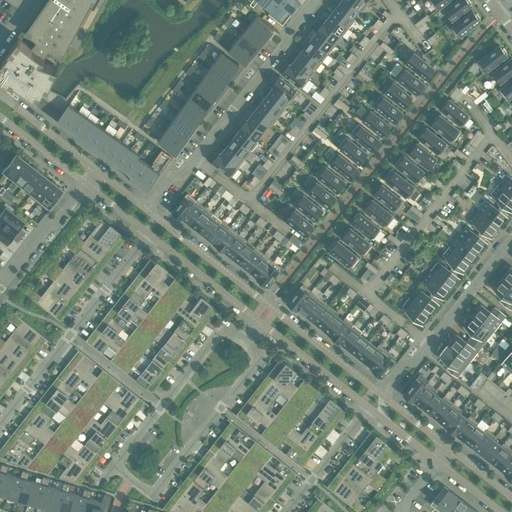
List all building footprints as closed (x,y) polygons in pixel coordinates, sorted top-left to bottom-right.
[(15,81),(38,97),(45,87),(48,90),(58,67),(43,60),(49,51),(60,58),(64,51),(63,50),(70,37),(72,38),(77,31),(91,5),(94,7),(97,0),(48,0),(26,33),(29,36),(24,41),(19,37),(9,49),(10,51),(2,61),(4,61),(0,66),(0,76),(14,83),(15,81)] [(258,0),(257,1),(270,11),(268,14),(282,25),(292,13),(275,0),(258,0)] [(275,0),(292,13),(300,3),(295,0),(275,0)] [(361,12),(362,11),(347,0),(341,0),(337,6),(355,20),(353,17),(359,10),(361,12)] [(368,3),(364,0),(347,0),(362,11),(368,3)] [(429,0),(437,10),(449,0),(429,0)] [(456,0),(444,10),(452,20),(471,5),(470,4),(471,3),(468,0),(456,0)] [(355,20),(337,6),(331,14),(348,28),(355,20)] [(475,14),(472,10),(450,27),(458,37),(480,21),(479,19),(480,18),(476,13),(475,14)] [(324,22),(324,23),(342,37),(348,28),(331,14),(324,22)] [(273,30),(257,16),(249,25),(266,38),(273,30)] [(324,23),(317,31),(335,45),(342,37),(324,23)] [(249,25),(243,33),(259,47),(266,38),(249,25)] [(335,45),(317,31),(317,32),(311,40),(328,54),(335,45)] [(243,33),(236,41),(252,55),(259,47),(243,33)] [(328,54),(311,40),(304,48),(322,62),(328,54)] [(236,41),(228,50),(245,64),(252,55),(236,41)] [(502,49),(499,45),(480,60),(488,70),(507,55),(506,54),(507,53),(503,48),(502,49)] [(322,62),(304,48),(297,57),(315,71),(322,62)] [(222,52),(215,61),(232,73),(239,64),(222,52)] [(431,72),(434,68),(414,52),(406,63),(426,79),(427,77),(428,78),(432,73),(431,72)] [(315,71),(297,57),(291,65),(290,64),(289,64),(308,79),(315,71)] [(511,58),(492,72),(500,83),(511,73),(511,58)] [(215,61),(209,70),(226,82),(232,73),(215,61)] [(308,79),(289,64),(282,73),(301,88),(308,79)] [(422,88),(425,84),(403,67),(395,77),(417,94),(417,93),(419,94),(423,89),(422,88)] [(343,74),(336,68),(333,72),(341,77),(343,74)] [(209,70),(203,79),(220,91),(226,82),(209,70)] [(333,72),(331,75),(338,81),(341,77),(333,72)] [(280,76),(273,85),(292,100),(299,91),(280,76)] [(203,79),(196,87),(213,100),(220,91),(203,79)] [(511,79),(499,90),(506,100),(511,95),(511,79)] [(409,101),(412,97),(390,80),(382,90),(404,107),(405,106),(406,107),(410,102),(409,101)] [(274,87),(267,95),(285,109),(292,100),(273,85),(272,86),(274,87)] [(196,87),(190,96),(207,108),(213,100),(196,87)] [(267,95),(261,103),(278,117),(285,109),(267,95)] [(399,116),(402,112),(381,95),(373,105),(394,122),(395,121),(396,122),(400,117),(399,116)] [(190,96),(184,105),(201,117),(207,108),(190,96)] [(443,105),(444,106),(441,109),(462,126),(471,116),(449,99),(448,100),(447,99),(443,105)] [(310,101),(306,106),(308,107),(310,109),(313,112),(318,106),(310,101)] [(261,103),(254,112),(272,126),(278,117),(261,103)] [(57,121),(67,127),(78,111),(69,105),(57,121)] [(184,105),(178,114),(195,126),(201,117),(184,105)] [(387,129),(390,125),(368,108),(360,118),(382,135),(382,134),(384,135),(388,130),(387,129)] [(67,127),(75,134),(87,117),(78,111),(67,127)] [(247,120),(262,132),(268,124),(271,126),(272,126),(254,112),(247,120)] [(178,114),(171,123),(188,135),(195,126),(178,114)] [(461,132),(439,115),(438,116),(437,115),(433,120),(434,121),(431,125),(453,142),(461,132)] [(75,134),(84,140),(96,124),(87,117),(75,134)] [(247,120),(240,128),(258,143),(259,142),(256,140),(262,132),(247,120)] [(503,127),(503,128),(505,129),(510,125),(506,120),(501,124),(503,127)] [(503,127),(501,124),(499,122),(494,127),(498,132),(503,128),(503,127)] [(171,123),(165,131),(182,144),(188,135),(171,123)] [(377,144),(380,140),(358,123),(350,133),(372,151),(373,149),(374,150),(378,145),(377,144)] [(84,140),(93,146),(104,130),(96,124),(84,140)] [(448,145),(427,127),(426,129),(424,128),(420,133),(421,134),(418,138),(440,155),(448,145)] [(240,129),(234,137),(252,151),(258,143),(240,128),(240,129)] [(93,146),(102,152),(113,136),(104,130),(93,146)] [(165,131),(158,141),(176,153),(182,144),(165,131)] [(102,152),(111,159),(122,142),(113,136),(102,152)] [(364,157),(367,153),(346,136),(338,146),(359,163),(360,162),(361,163),(365,158),(364,157)] [(234,137),(227,146),(245,160),(252,151),(234,137)] [(111,159),(119,165),(131,149),(122,142),(111,159)] [(436,158),(417,143),(416,144),(415,143),(411,148),(412,149),(409,153),(428,168),(436,158)] [(219,153),(238,168),(245,160),(227,146),(221,154),(219,153)] [(119,165),(128,171),(138,157),(139,158),(140,155),(131,149),(119,165)] [(150,166),(151,166),(159,172),(171,156),(162,150),(150,166)] [(355,172),(358,169),(336,151),(328,162),(350,179),(351,178),(352,179),(356,173),(355,172)] [(219,153),(212,162),(231,177),(238,168),(219,153)] [(3,170),(14,179),(27,163),(18,155),(11,163),(9,162),(3,170)] [(426,173),(404,156),(403,157),(402,156),(398,161),(399,162),(396,166),(418,183),(426,173)] [(151,166),(150,166),(139,158),(138,157),(128,171),(139,183),(151,166)] [(14,179),(23,186),(37,168),(34,166),(33,168),(27,163),(14,179)] [(342,185),(345,182),(323,164),(315,175),(337,192),(338,191),(339,191),(343,186),(342,185)] [(159,172),(151,166),(139,183),(146,191),(159,172)] [(23,186),(32,193),(45,177),(38,172),(40,170),(37,168),(23,186)] [(416,188),(395,171),(394,172),(392,171),(388,176),(390,177),(387,181),(408,198),(416,188)] [(511,178),(506,174),(499,184),(511,194),(511,178)] [(209,176),(203,183),(207,186),(213,179),(209,176)] [(45,177),(32,193),(29,196),(38,203),(55,182),(52,180),(51,182),(45,177)] [(207,186),(210,189),(216,182),(213,179),(207,186)] [(332,201),(335,197),(314,180),(306,190),(327,207),(328,206),(329,207),(334,202),(332,201)] [(58,185),(55,182),(38,203),(48,211),(63,191),(56,186),(58,185)] [(404,201),(382,184),(381,185),(380,184),(376,189),(377,190),(374,194),(396,211),(404,201)] [(502,203),(500,206),(506,211),(508,208),(511,210),(511,209),(511,194),(499,184),(491,194),(502,203)] [(181,219),(196,200),(187,193),(172,212),(181,219)] [(320,214),(323,210),(301,193),(293,203),(315,220),(316,219),(317,220),(321,215),(320,214)] [(394,216),(372,199),(371,201),(370,200),(366,205),(367,206),(364,210),(386,227),(394,216)] [(181,219),(182,218),(190,224),(204,207),(196,200),(181,219)] [(490,203),(483,213),(482,213),(499,226),(507,216),(503,214),(506,211),(500,206),(497,209),(490,203)] [(3,205),(0,207),(0,220),(14,231),(18,226),(20,228),(24,222),(3,205)] [(204,207),(190,224),(199,231),(213,213),(204,207)] [(286,220),(305,235),(306,234),(307,235),(311,230),(310,229),(313,225),(294,210),(286,220)] [(482,229),(479,232),(485,237),(488,233),(491,236),(499,226),(482,213),(483,213),(479,210),(471,220),(482,229)] [(88,218),(97,226),(91,234),(113,251),(124,238),(129,242),(129,241),(92,212),(88,218)] [(381,229),(360,212),(359,213),(357,212),(353,218),(355,219),(352,222),(373,239),(381,229)] [(199,231),(207,238),(221,220),(213,213),(199,231)] [(12,238),(10,237),(14,231),(0,220),(0,237),(7,244),(12,238)] [(215,245),(216,245),(230,227),(221,220),(207,238),(215,244),(215,245)] [(466,226),(458,236),(478,252),(486,242),(483,240),(485,237),(479,232),(477,235),(466,226)] [(230,227),(216,245),(224,252),(238,233),(230,227)] [(372,245),(350,228),(349,229),(348,228),(344,233),(345,234),(342,238),(364,255),(372,245)] [(233,258),(247,240),(238,233),(224,252),(225,251),(233,258)] [(84,242),(75,234),(70,240),(102,265),(113,251),(91,234),(84,242)] [(458,236),(451,245),(471,261),(478,252),(458,236)] [(66,246),(75,253),(69,261),(92,279),(102,265),(70,240),(66,246)] [(247,240),(233,258),(241,265),(255,247),(255,246),(253,249),(245,243),(247,240)] [(359,258),(337,240),(336,242),(335,241),(331,246),(332,247),(329,251),(351,268),(359,258)] [(454,264),(451,267),(458,272),(460,269),(463,271),(471,261),(451,245),(443,255),(454,264)] [(255,247),(241,265),(250,271),(264,253),(255,247)] [(257,279),(272,260),(264,253),(250,271),(258,278),(257,279)] [(152,260),(141,273),(173,298),(184,284),(174,277),(175,278),(169,285),(161,279),(166,272),(167,272),(168,272),(147,255),(146,256),(152,260)] [(257,279),(266,286),(281,267),(272,260),(257,279)] [(63,269),(53,261),(49,267),(81,292),(92,279),(69,261),(63,269)] [(438,261),(430,271),(451,287),(458,278),(455,275),(458,272),(451,267),(449,270),(438,261)] [(44,273),(54,280),(47,288),(70,306),(81,292),(49,267),(44,273)] [(511,285),(511,268),(510,267),(502,277),(511,285)] [(333,274),(328,270),(327,270),(323,275),(321,278),(327,282),(329,280),(328,279),(330,276),(333,274)] [(434,290),(431,293),(437,298),(440,295),(443,297),(451,287),(430,271),(422,281),(434,290)] [(151,291),(159,297),(153,305),(162,312),(173,298),(141,273),(130,287),(145,299),(151,291)] [(511,309),(511,307),(511,285),(502,277),(494,287),(504,295),(500,300),(511,309)] [(192,291),(192,292),(193,291),(184,284),(173,298),(204,323),(215,310),(220,314),(220,313),(200,297),(199,297),(200,298),(194,305),(186,299),(192,291)] [(302,284),(287,303),(296,310),(311,291),(302,284)] [(145,299),(130,287),(119,301),(151,326),(162,312),(153,305),(147,313),(139,306),(145,299)] [(417,287),(410,297),(430,313),(438,303),(435,301),(437,298),(431,293),(429,296),(417,287)] [(65,323),(60,319),(70,306),(47,288),(41,296),(32,289),(27,295),(64,324),(65,323)] [(311,291),(296,310),(297,309),(305,315),(320,297),(311,291)] [(320,297),(305,315),(314,322),(328,304),(320,297)] [(430,313),(410,297),(402,307),(422,323),(430,313)] [(173,298),(162,312),(170,319),(176,311),(185,317),(178,325),(193,337),(204,323),(173,298)] [(130,318),(138,325),(132,333),(140,339),(151,326),(119,301),(109,314),(124,326),(130,318)] [(328,304),(314,322),(322,329),(334,314),(335,314),(337,311),(328,304)] [(480,304),(472,314),(493,331),(505,316),(494,307),(490,312),(480,304)] [(9,318),(18,326),(12,334),(34,352),(45,338),(50,342),(50,341),(13,312),(9,318)] [(164,326),(170,319),(162,312),(151,326),(183,351),(193,337),(178,325),(172,333),(164,326)] [(124,326),(109,314),(98,328),(130,353),(140,339),(132,333),(126,340),(117,334),(124,326)] [(334,314),(322,329),(331,335),(330,335),(331,336),(343,320),(342,320),(335,314),(334,314)] [(481,346),(493,331),(472,314),(464,325),(474,333),(470,337),(481,346)] [(343,320),(331,336),(339,342),(353,324),(345,317),(342,320),(343,320)] [(353,324),(339,342),(339,343),(340,342),(348,349),(360,334),(362,331),(353,324)] [(151,326),(140,339),(149,346),(155,338),(163,345),(157,352),(172,364),(183,351),(151,326)] [(98,328),(87,341),(82,337),(82,338),(102,354),(103,354),(102,353),(108,346),(116,352),(110,359),(109,360),(118,367),(130,353),(98,328)] [(5,342),(0,337),(0,346),(23,365),(34,352),(12,334),(5,342)] [(360,334),(348,349),(356,355),(368,340),(360,334)] [(469,361),(481,346),(470,337),(466,342),(457,334),(448,345),(469,361)] [(143,354),(149,346),(140,339),(130,353),(161,378),(172,364),(157,352),(151,360),(143,354)] [(368,340),(356,355),(365,362),(377,347),(376,347),(368,340)] [(377,347),(365,362),(373,368),(372,370),(387,351),(379,344),(376,347),(377,347)] [(457,377),(469,361),(448,345),(448,346),(447,345),(440,353),(441,353),(440,355),(450,363),(446,368),(457,377)] [(0,368),(13,379),(23,365),(0,346),(0,368)] [(103,368),(102,369),(103,369),(97,377),(89,370),(95,363),(96,363),(75,346),(74,347),(80,351),(69,364),(101,389),(112,375),(103,368)] [(387,351),(372,370),(381,377),(396,358),(387,351)] [(510,372),(511,369),(511,351),(501,363),(510,372)] [(161,378),(130,353),(118,367),(128,374),(127,373),(133,366),(141,372),(136,379),(135,379),(134,379),(155,396),(156,395),(151,391),(161,378)] [(296,373),(276,357),(275,357),(280,361),(269,375),(301,400),(312,386),(303,378),(303,379),(303,380),(298,387),(289,380),(295,373),(296,374),(296,373)] [(101,389),(69,364),(58,378),(73,390),(79,382),(88,389),(81,396),(90,403),(101,389)] [(0,391),(2,393),(13,379),(0,368),(0,391)] [(122,396),(114,390),(120,383),(121,383),(112,375),(101,389),(132,414),(143,401),(148,405),(149,404),(128,388),(127,388),(128,389),(122,396)] [(290,413),(301,400),(269,375),(259,388),(274,400),(280,392),(288,399),(282,407),(290,413)] [(73,390),(58,378),(48,392),(79,417),(90,403),(81,396),(75,404),(67,398),(73,390)] [(412,401),(425,385),(416,378),(403,394),(412,401)] [(422,407),(433,392),(434,392),(436,389),(427,382),(425,385),(412,401),(413,400),(422,407)] [(321,394),(322,393),(312,386),(301,400),(333,425),(343,411),(349,415),(328,398),(328,399),(323,407),(314,400),(320,393),(321,394)] [(268,408),(274,400),(259,388),(248,402),(280,427),(290,413),(282,407),(276,414),(268,408)] [(122,428),(132,414),(101,389),(90,403),(98,410),(104,402),(113,408),(107,416),(122,428)] [(68,430),(79,417),(48,392),(37,405),(52,417),(58,409),(66,416),(60,424),(68,430)] [(430,413),(442,399),(441,398),(434,392),(433,392),(422,407),(430,413)] [(439,420),(453,402),(444,395),(441,398),(442,399),(430,413),(439,420)] [(333,425),(301,400),(290,413),(299,420),(305,412),(313,419),(307,426),(322,438),(333,425)] [(280,427),(248,402),(237,415),(232,411),(232,412),(253,429),(253,428),(252,427),(258,420),(266,426),(261,434),(260,433),(259,434),(269,441),(280,427)] [(447,427),(459,412),(461,409),(453,402),(439,420),(447,426),(446,427),(447,427)] [(92,417),(98,410),(90,403),(79,417),(111,442),(122,428),(107,416),(100,424),(92,417)] [(54,431),(46,425),(52,417),(37,405),(26,419),(58,444),(68,430),(60,424),(54,431)] [(455,434),(467,419),(467,418),(459,412),(447,427),(455,434)] [(299,420),(290,413),(280,427),(311,452),(322,438),(307,426),(301,434),(293,428),(299,420)] [(464,440),(476,425),(478,423),(469,415),(467,418),(467,419),(455,434),(456,434),(464,440)] [(111,442),(79,417),(68,430),(77,437),(83,429),(91,436),(85,444),(100,455),(111,442)] [(248,434),(227,418),(227,419),(232,423),(221,436),(253,461),(264,447),(255,440),(254,440),(255,441),(249,448),(241,442),(247,434),(248,435),(248,434)] [(26,419),(15,433),(30,444),(36,437),(44,443),(38,451),(47,458),(58,444),(26,419)] [(472,447),(484,432),(476,425),(464,440),(472,447)] [(285,453),(284,454),(305,470),(306,469),(301,465),(311,452),(280,427),(269,441),(278,448),(278,447),(283,440),(292,446),(286,454),(285,453)] [(399,464),(404,458),(367,428),(366,429),(371,433),(361,446),(383,464),(390,456),(399,464)] [(481,454),(493,439),(495,436),(486,429),(484,432),(472,447),(481,454)] [(71,445),(77,437),(68,430),(58,444),(89,469),(100,455),(85,444),(79,451),(71,445)] [(47,458),(38,451),(32,459),(24,452),(30,444),(15,433),(0,452),(0,459),(37,471),(47,458)] [(253,461),(221,436),(210,450),(225,462),(232,454),(240,460),(234,468),(242,475),(253,461)] [(501,445),(493,439),(481,454),(489,460),(501,445)] [(498,467),(511,449),(503,442),(501,445),(489,460),(498,467)] [(37,471),(48,474),(59,460),(67,466),(59,477),(79,483),(89,469),(58,444),(47,458),(37,471)] [(377,472),(383,464),(361,446),(350,460),(382,485),(386,480),(377,472)] [(273,455),(273,454),(264,447),(253,461),(285,486),(295,473),(300,477),(301,476),(280,459),(279,460),(280,461),(274,468),(266,462),(272,454),(273,455)] [(505,475),(511,466),(511,449),(498,467),(506,473),(505,474),(505,475)] [(225,462),(210,450),(200,463),(231,488),(242,475),(234,468),(227,476),(219,469),(225,462)] [(377,491),(382,485),(350,460),(339,474),(362,492),(368,484),(377,491)] [(285,486),(253,461),(242,475),(251,481),(257,474),(265,480),(259,488),(274,500),(285,486)] [(210,481),(218,488),(212,495),(221,502),(231,488),(200,463),(189,477),(204,489),(210,481)] [(5,465),(0,482),(0,493),(7,495),(13,475),(7,473),(9,466),(5,465)] [(13,475),(7,495),(18,499),(26,471),(22,470),(20,477),(13,475)] [(26,471),(18,499),(28,502),(34,482),(27,480),(29,472),(26,471)] [(355,500),(362,492),(339,474),(329,487),(323,483),(323,484),(358,511),(360,511),(364,507),(355,500)] [(251,481),(242,475),(231,488),(261,511),(264,511),(274,500),(259,488),(253,496),(244,489),(251,481)] [(34,482),(28,502),(38,505),(46,478),(43,476),(41,484),(34,482)] [(198,497),(204,489),(189,477),(178,491),(204,511),(212,511),(221,502),(212,495),(206,503),(198,497)] [(46,478),(38,505),(49,508),(55,488),(48,486),(50,479),(46,478)] [(55,488),(49,508),(59,511),(67,484),(63,483),(61,490),(55,488)] [(67,484),(59,511),(62,511),(70,511),(75,494),(69,492),(71,485),(67,484)] [(477,511),(444,486),(430,504),(440,511),(477,511)] [(261,511),(231,488),(221,502),(212,511),(226,511),(229,509),(232,511),(261,511)] [(75,494),(70,511),(81,511),(88,490),(84,489),(82,496),(75,494)] [(92,511),(96,500),(89,498),(91,491),(88,490),(81,511),(92,511)] [(164,508),(164,509),(174,511),(194,511),(198,507),(204,511),(178,491),(164,508)] [(319,499),(308,511),(336,511),(314,494),(314,495),(319,499)] [(103,502),(96,500),(92,511),(104,511),(109,496),(105,495),(103,502)]
